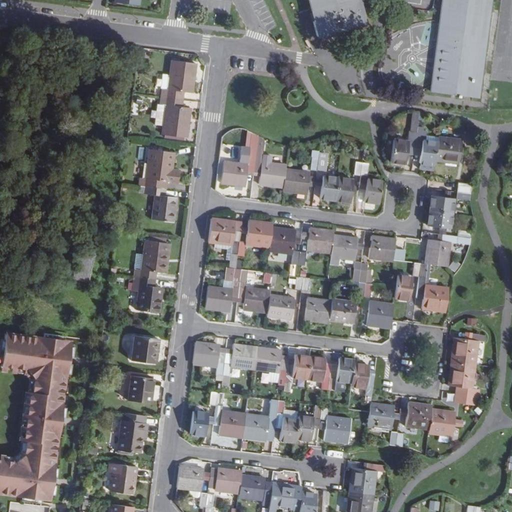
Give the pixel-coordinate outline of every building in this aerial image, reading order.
[(307,0),(317,38),(367,25),(361,2),(360,0),(307,0)] [(441,0),(439,20),(430,90),(454,93),(478,96),(492,0),(441,0)] [(162,89),(160,97),(181,100),(182,92),(192,93),(195,64),(172,61),(170,75),(168,90),(162,89)] [(168,90),(170,75),(162,74),(160,89),(162,89),(168,90)] [(160,97),(159,104),(157,104),(154,125),(163,126),(161,135),(186,138),(190,108),(180,107),(181,100),(160,97)] [(407,142),(394,140),(391,162),(406,164),(407,154),(414,154),(415,151),(417,134),(418,121),(419,114),(419,112),(415,112),(413,112),(410,132),(409,132),(407,142)] [(432,169),(434,160),(436,144),(422,142),(425,121),(424,121),(425,114),(419,114),(418,121),(417,134),(415,151),(422,151),(420,163),(422,163),(421,167),(432,169)] [(283,189),(286,169),(286,166),(261,162),(264,140),(258,137),(257,146),(255,159),(254,169),(260,169),(259,178),(258,185),(283,189)] [(461,140),(436,137),(436,144),(434,160),(458,164),(461,140)] [(250,145),(249,158),(255,159),(257,146),(250,145)] [(139,186),(144,186),(165,189),(166,182),(177,183),(179,172),(171,170),(173,153),(149,150),(145,178),(139,178),(139,186)] [(310,169),(317,170),(319,151),(313,150),(310,169)] [(326,152),(319,151),(317,170),(324,171),(326,152)] [(254,169),(255,159),(249,158),(248,165),(246,176),(253,177),(254,169)] [(246,176),(248,165),(225,162),(222,183),(245,186),(246,176)] [(369,163),(362,163),(361,176),(367,176),(369,163)] [(307,193),(310,172),(286,169),(283,189),(283,191),(307,193)] [(321,197),(336,199),(338,178),(323,176),(321,197)] [(367,176),(361,176),(359,189),(366,190),(367,180),(367,176)] [(338,178),(336,199),(350,201),(353,180),(338,178)] [(379,203),(382,181),(367,180),(366,190),(364,201),(379,203)] [(471,187),(459,185),(458,193),(470,194),(471,187)] [(164,197),(165,189),(144,186),(143,195),(154,196),(151,220),(172,223),(175,199),(164,197)] [(457,199),(469,201),(470,194),(458,193),(457,199)] [(451,214),(453,199),(431,196),(430,211),(451,214)] [(428,226),(449,229),(451,214),(430,211),(428,226)] [(236,222),(211,219),(208,243),(215,243),(232,245),(230,260),(229,268),(235,269),(237,255),(239,242),(240,235),(233,233),(236,222)] [(269,248),(272,228),(272,224),(249,221),(246,242),(239,242),(237,255),(244,255),(245,245),(269,248)] [(272,228),(269,248),(269,251),(292,254),(291,264),(298,265),(299,252),(293,251),(296,231),(272,228)] [(331,254),(333,236),(334,233),(309,230),(306,250),(331,254)] [(425,264),(428,264),(447,266),(450,243),(470,245),(471,238),(457,236),(444,234),(442,243),(428,241),(425,264)] [(333,236),(331,254),(330,257),(329,265),(339,266),(340,258),(355,260),(358,239),(333,236)] [(372,237),(370,259),(393,262),(396,240),(372,237)] [(141,269),(135,269),(134,276),(155,279),(156,272),(165,273),(169,244),(145,241),(143,255),(141,269)] [(232,245),(215,243),(214,248),(227,250),(225,260),(230,260),(232,245)] [(71,279),(89,283),(96,252),(79,248),(71,279)] [(306,253),(299,252),(298,265),(304,266),(306,253)] [(135,269),(141,269),(143,255),(137,254),(135,269)] [(449,268),(456,272),(461,264),(454,260),(449,268)] [(362,263),(355,263),(354,268),(350,267),(348,281),(359,282),(362,263)] [(366,283),(368,264),(362,263),(359,282),(366,283)] [(414,263),(413,276),(420,277),(421,263),(414,263)] [(418,291),(425,292),(424,298),(423,309),(445,312),(448,288),(426,285),(428,264),(425,264),(421,263),(420,277),(418,291)] [(235,269),(232,291),(209,288),(206,308),(229,311),(232,295),(238,296),(239,290),(240,283),(241,270),(235,269)] [(239,290),(246,290),(246,289),(249,271),(241,270),(240,283),(239,290)] [(138,292),(135,310),(158,313),(161,288),(154,286),(155,279),(134,276),(132,291),(138,292)] [(398,276),(397,287),(395,298),(410,300),(412,278),(398,276)] [(301,291),(303,278),(296,277),(295,290),(301,291)] [(310,279),(303,278),(301,291),(308,292),(310,279)] [(358,295),(364,296),(366,283),(359,282),(358,295)] [(373,284),(366,283),(364,296),(371,297),(373,284)] [(246,289),(246,290),(244,302),(243,309),(267,313),(269,295),(270,291),(246,289)] [(246,290),(239,290),(238,296),(237,302),(244,302),(246,290)] [(291,319),(294,298),(269,295),(267,313),(267,316),(291,319)] [(329,323),(329,321),(332,302),(308,299),(305,320),(329,323)] [(332,299),(332,302),(329,321),(354,324),(356,302),(332,299)] [(368,325),(391,328),(392,321),(394,305),(371,302),(368,325)] [(41,500),(47,501),(47,500),(50,500),(55,465),(53,465),(57,439),(58,439),(63,403),(62,403),(65,378),(66,378),(71,342),(68,342),(68,341),(64,340),(44,337),(37,336),(37,338),(5,333),(0,369),(16,371),(26,372),(32,379),(30,393),(28,393),(27,396),(25,414),(24,418),(22,437),(22,440),(24,440),(22,454),(15,459),(4,458),(0,457),(0,493),(16,496),(16,497),(22,498),(41,500)] [(471,341),(455,339),(451,362),(475,365),(478,342),(484,343),(485,337),(471,335),(471,341)] [(154,364),(157,340),(133,337),(130,361),(154,364)] [(224,357),(218,357),(219,346),(195,343),(192,367),(216,370),(215,380),(221,381),(224,363),(224,357)] [(231,369),(254,371),(257,349),(233,345),(233,348),(231,364),(224,363),(221,381),(221,386),(228,387),(231,369)] [(219,346),(218,357),(224,357),(226,347),(219,346)] [(233,348),(226,347),(224,357),(224,363),(231,364),(233,348)] [(278,375),(277,383),(284,384),(286,371),(287,364),(280,363),(281,352),(257,349),(254,371),(278,375)] [(292,378),(307,379),(309,357),(295,356),(294,365),(287,364),(286,371),(284,384),(283,391),(290,392),(291,385),(292,378)] [(321,389),(328,390),(329,376),(322,375),(324,359),(309,357),(307,379),(322,381),(321,389)] [(330,368),(331,360),(324,359),(322,375),(329,376),(330,368)] [(328,390),(334,391),(344,392),(345,383),(351,383),(353,364),(354,361),(338,359),(337,368),(330,368),(329,376),(328,390)] [(448,385),(465,387),(464,394),(477,396),(478,389),(472,388),(475,365),(451,362),(448,385)] [(369,366),(353,364),(351,383),(351,387),(366,389),(365,396),(371,397),(372,391),(373,383),(366,383),(369,366)] [(26,372),(16,371),(15,375),(23,376),(27,381),(26,393),(28,393),(30,393),(32,379),(26,372)] [(149,403),(152,378),(130,376),(127,401),(149,403)] [(215,406),(217,392),(211,392),(209,405),(215,406)] [(220,393),(217,392),(215,406),(222,407),(224,393),(220,393)] [(476,402),(477,396),(464,394),(463,401),(476,402)] [(272,400),(270,413),(277,413),(279,400),(272,400)] [(282,401),(279,400),(277,413),(284,415),(285,410),(286,401),(282,401)] [(429,429),(431,410),(432,405),(409,402),(405,427),(429,429)] [(392,430),(394,406),(371,403),(370,412),(368,427),(392,430)] [(298,417),(298,420),(296,438),(311,440),(313,423),(320,424),(320,419),(322,406),(315,405),(314,418),(298,417)] [(222,410),(222,407),(215,406),(214,417),(220,418),(222,410)] [(351,419),(327,416),(328,407),(325,406),(322,406),(320,419),(327,420),(324,440),(347,443),(351,419)] [(218,434),(243,437),(246,413),(222,410),(220,418),(218,434)] [(295,442),(296,438),(298,420),(298,415),(297,415),(298,411),(285,410),(284,415),(283,418),(281,432),(281,440),(295,442)] [(431,410),(429,429),(429,432),(451,435),(454,413),(431,410)] [(205,435),(208,413),(194,412),(191,434),(205,435)] [(121,420),(117,450),(139,453),(141,440),(142,432),(145,433),(146,423),(144,423),(145,415),(124,413),(123,421),(121,420)] [(270,417),(246,413),(243,437),(267,440),(268,430),(270,417)] [(275,431),(277,413),(270,413),(270,417),(268,430),(275,431)] [(283,418),(284,415),(277,413),(275,431),(281,432),(283,418)] [(403,447),(405,434),(398,433),(396,446),(403,447)] [(13,455),(5,454),(4,458),(15,459),(22,454),(24,440),(22,440),(20,440),(18,451),(13,455)] [(133,476),(135,476),(136,467),(108,464),(107,473),(113,473),(110,492),(130,495),(133,476)] [(370,470),(353,467),(350,491),(372,494),(376,471),(385,472),(386,466),(371,464),(370,470)] [(204,470),(179,467),(176,488),(189,489),(199,491),(201,491),(204,470)] [(239,493),(241,476),(242,472),(211,468),(208,489),(214,489),(215,490),(239,493)] [(267,511),(269,503),(271,490),(263,489),(265,478),(241,476),(239,493),(239,497),(262,500),(260,511),(267,511)] [(274,511),(275,507),(299,510),(301,493),(302,486),(272,482),(271,490),(269,503),(267,511),(274,511)] [(199,491),(189,489),(188,497),(197,498),(199,496),(199,491)] [(346,511),(369,511),(372,494),(350,491),(346,511)] [(201,493),(199,507),(205,508),(207,494),(201,493)] [(313,511),(316,495),(301,493),(299,510),(298,511),(313,511)] [(347,503),(349,494),(339,493),(338,502),(347,503)] [(212,509),(214,495),(207,494),(205,508),(212,509)] [(82,509),(91,510),(92,501),(83,499),(82,509)] [(438,511),(439,503),(429,501),(428,509),(438,511)]
